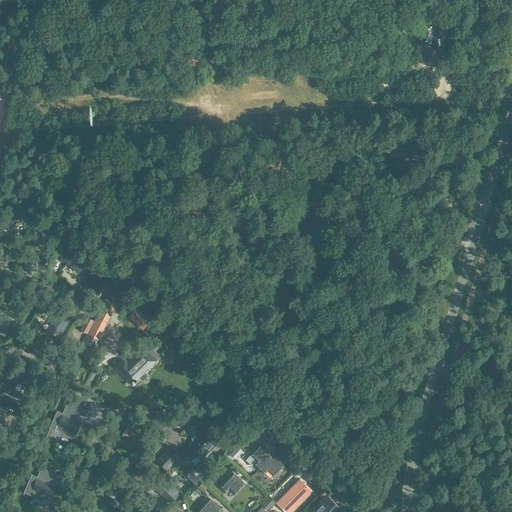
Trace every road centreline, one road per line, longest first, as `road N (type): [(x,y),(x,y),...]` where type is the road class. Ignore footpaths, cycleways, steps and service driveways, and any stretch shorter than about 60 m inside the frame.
road 1 (track): [(0,98),(363,97),(426,60)]
road 2 (unclassified): [(403,511),(423,404),(511,115)]
road 3 (track): [(423,404),(379,403),(315,343),(211,188),(221,97)]
road 4 (track): [(474,237),(441,242),(382,204),(302,208),(288,230)]
